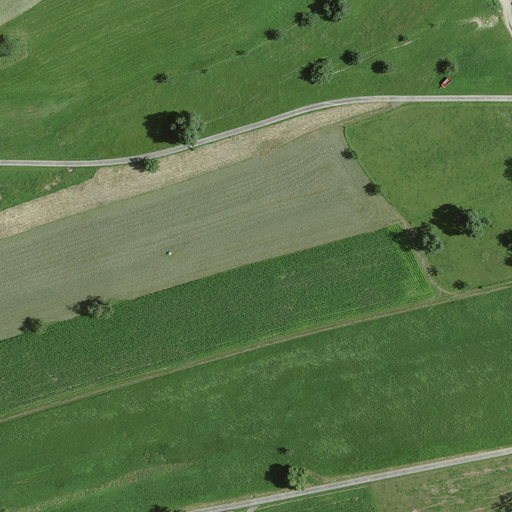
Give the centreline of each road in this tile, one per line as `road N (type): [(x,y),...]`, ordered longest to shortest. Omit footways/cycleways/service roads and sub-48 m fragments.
road 1 (track): [(0,422),(260,345),(511,283)]
road 2 (track): [(0,163),(124,163),(350,101),(511,99)]
road 3 (track): [(511,450),(216,511)]
